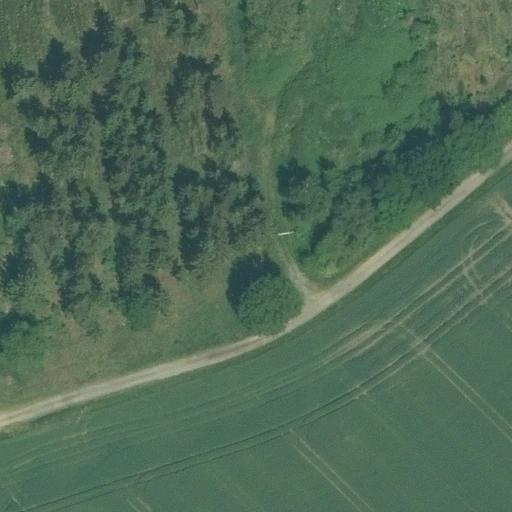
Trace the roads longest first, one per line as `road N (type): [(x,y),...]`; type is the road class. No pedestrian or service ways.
road 1 (track): [(0,426),(291,324),(511,150)]
road 2 (track): [(342,290),(313,289),(290,274),(271,239),(262,169),(271,116),(314,0)]
